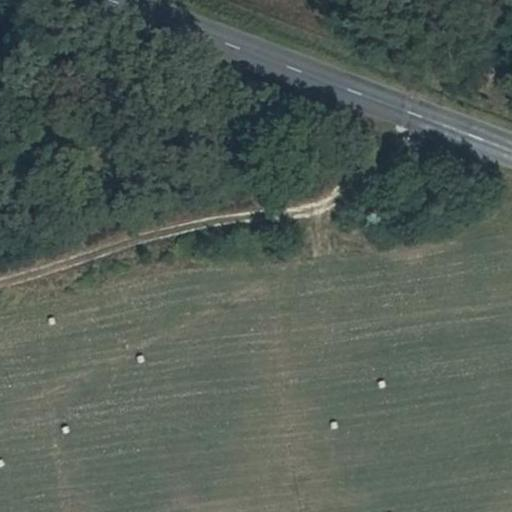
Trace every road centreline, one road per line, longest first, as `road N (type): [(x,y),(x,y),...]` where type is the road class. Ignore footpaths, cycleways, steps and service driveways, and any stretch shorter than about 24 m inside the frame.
road 1 (track): [(412,121),(345,200),(0,286)]
road 2 (secondary): [(88,0),(511,159)]
